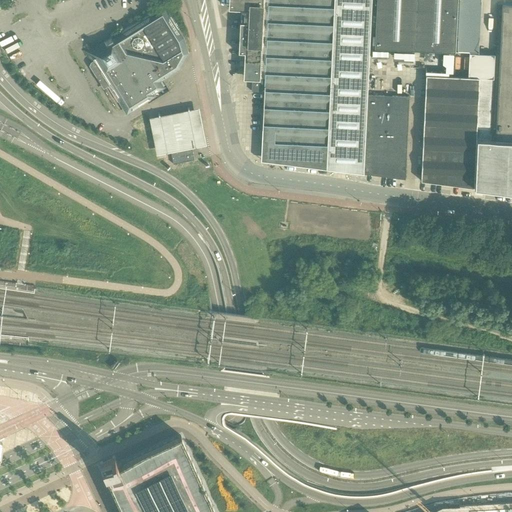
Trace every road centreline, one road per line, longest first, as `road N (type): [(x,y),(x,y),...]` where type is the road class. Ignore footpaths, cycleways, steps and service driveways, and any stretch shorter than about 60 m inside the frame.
road 1 (secondary): [(511,451),(368,475),(306,460),(267,421),(231,263),(204,211),(162,175),(53,122),(0,72)]
road 2 (secondary): [(0,97),(44,133),(176,204),(204,233),(224,277),(253,419),(295,469),(358,488),(511,464)]
road 3 (unclassified): [(511,212),(241,168),(198,0)]
road 4 (secondary): [(209,426),(323,498),(373,502),(511,472)]
road 5 (secondary): [(511,433),(246,398)]
road 6 (motorway): [(95,511),(0,311)]
road 7 (unknown): [(411,199),(416,104),(406,64)]
road 8 (motorway): [(53,511),(0,402)]
